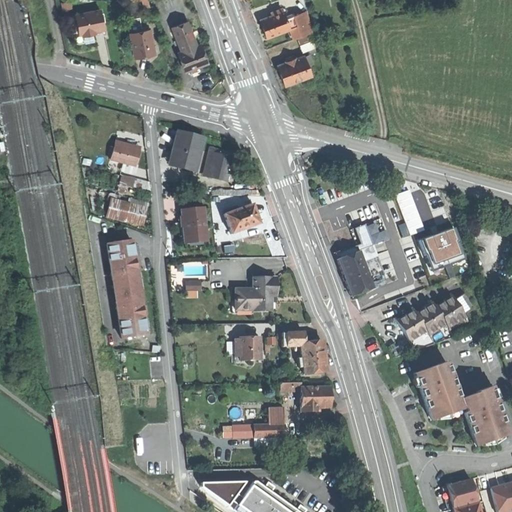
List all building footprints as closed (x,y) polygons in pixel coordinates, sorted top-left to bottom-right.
[(101,10),(76,15),(78,25),(81,25),(83,34),(83,36),(91,34),(96,33),(96,31),(104,29),(102,19),(100,19),(99,16),(102,15),(101,10)] [(274,15),(260,20),(263,29),(266,37),(290,29),(286,19),(283,11),(281,12),(274,15)] [(307,11),(286,19),(290,29),(294,39),(313,32),(307,11)] [(127,21),(130,33),(142,31),(139,18),(127,21)] [(178,53),(185,71),(196,67),(206,64),(199,45),(197,46),(188,21),(173,27),(182,52),(178,53)] [(145,55),(154,53),(149,29),(142,31),(130,33),(135,57),(145,55)] [(298,39),(301,46),(312,42),(313,41),(311,34),(298,39)] [(314,48),(312,42),(301,46),(303,52),(308,50),(314,48)] [(201,44),(199,45),(206,64),(208,63),(201,44)] [(281,75),(284,85),(311,75),(304,56),(295,59),(295,58),(285,61),(286,62),(277,65),(281,75)] [(189,136),(177,133),(170,162),(194,168),(202,139),(189,136)] [(124,143),(116,141),(111,161),(135,166),(137,159),(139,150),(129,148),(123,147),(124,143)] [(203,175),(208,177),(213,154),(215,149),(210,148),(203,175)] [(233,154),(215,149),(213,154),(231,158),(233,154)] [(213,154),(208,177),(226,181),(231,158),(213,154)] [(193,172),(194,168),(170,162),(169,166),(193,172)] [(122,176),(120,184),(151,191),(150,183),(122,176)] [(128,202),(111,198),(107,217),(125,221),(125,220),(143,224),(145,214),(147,208),(129,204),(130,202),(128,202)] [(129,199),(128,202),(130,202),(129,204),(147,208),(148,203),(129,199)] [(224,215),(231,234),(259,224),(255,214),(252,205),(224,215)] [(203,209),(181,211),(183,225),(184,238),(205,236),(203,209)] [(356,246),(358,252),(372,247),(388,241),(379,219),(353,229),(360,245),(356,246)] [(453,229),(418,241),(429,272),(466,259),(455,228),(453,229)] [(131,240),(107,244),(122,339),(147,335),(146,331),(149,330),(148,319),(144,320),(143,316),(147,315),(146,306),(142,307),(141,302),(145,301),(142,286),(140,273),(137,273),(136,269),(140,268),(138,259),(134,259),(134,256),(137,255),(136,244),(132,245),(131,240)] [(372,247),(358,252),(362,262),(375,257),(372,247)] [(343,279),(350,297),(372,289),(369,281),(362,262),(358,252),(336,260),(343,279)] [(375,257),(362,262),(369,281),(377,278),(382,276),(375,257)] [(276,278),(253,278),(253,289),(253,310),(253,311),(271,311),(271,296),(276,296),(276,288),(276,278)] [(203,282),(187,282),(187,291),(188,291),(198,291),(203,291),(203,282)] [(235,310),(253,310),(253,289),(235,289),(235,310)] [(433,304),(432,305),(448,331),(449,330),(447,327),(463,318),(466,323),(467,322),(462,314),(454,301),(450,294),(449,295),(451,298),(442,303),(435,308),(433,304)] [(464,294),(460,297),(468,310),(472,308),(464,294)] [(460,297),(454,301),(462,314),(468,310),(460,297)] [(414,311),(413,312),(430,338),(428,335),(430,333),(444,325),(447,331),(448,331),(432,305),(430,301),(429,302),(431,305),(423,310),(416,314),(414,311)] [(394,319),(410,345),(411,345),(409,341),(425,332),(429,339),(430,338),(413,312),(411,308),(410,309),(412,312),(404,317),(396,322),(394,318),(394,319)] [(282,347),(300,347),(300,345),(303,345),(303,333),(282,333),(282,347)] [(260,346),(260,337),(240,337),(240,339),(240,357),(240,361),(260,361),(260,346)] [(300,347),(304,375),(326,372),(324,358),(322,342),(303,345),(300,345),(300,347)] [(430,413),(433,421),(445,416),(446,416),(460,411),(459,410),(463,409),(464,413),(462,414),(467,427),(472,440),(475,439),(477,446),(490,442),(491,441),(504,437),(501,428),(504,427),(490,387),(476,392),(476,394),(459,400),(445,362),(425,370),(426,373),(413,377),(421,397),(427,414),(430,413)] [(300,383),(279,383),(279,391),(300,390),(300,412),(319,412),(319,408),(330,408),(330,398),(329,387),(300,388),(300,383)] [(268,409),(268,425),(285,425),(284,408),(268,409)] [(268,425),(232,426),(233,437),(285,436),(285,425),(268,425)] [(452,510),(476,504),(470,480),(446,487),(452,510)] [(293,511),(250,481),(200,482),(198,487),(231,511),(293,511)] [(511,511),(511,482),(489,489),(496,511),(495,511),(511,511)] [(447,511),(452,510),(446,487),(441,488),(444,501),(447,511)]
